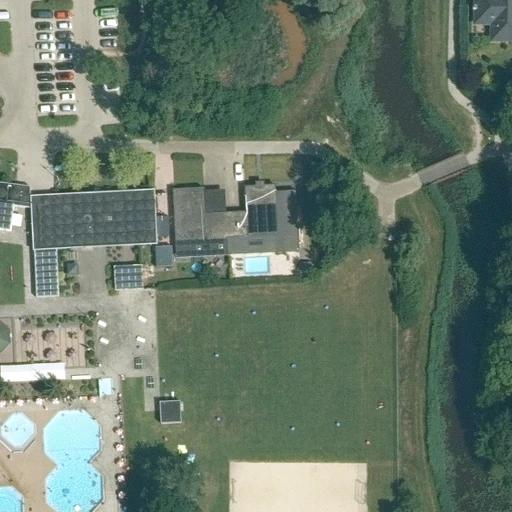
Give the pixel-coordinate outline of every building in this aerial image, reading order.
[(511,0),(475,0),(476,7),(473,7),(473,11),(476,11),(475,24),(492,25),(492,38),(503,38),(503,41),(511,41),(511,0)] [(30,189),(0,185),(0,231),(11,233),(14,208),(31,211),(30,200),(30,189)] [(246,214),(226,215),(227,242),(277,239),(277,254),(299,253),(296,193),(276,194),(275,187),(265,188),(265,187),(256,188),(245,189),(247,214),(246,214)] [(204,191),(174,192),(176,244),(178,244),(205,243),(227,242),(226,215),(205,216),(204,191)] [(153,194),(112,196),(112,206),(134,205),(135,228),(155,227),(153,194)] [(172,248),(156,249),(157,269),(173,268),(172,248)] [(57,250),(33,251),(37,296),(37,300),(59,299),(57,250)] [(115,293),(144,291),(142,267),(114,269),(115,293)] [(0,322),(0,352),(13,351),(10,322),(0,322)] [(160,404),(161,426),(182,425),(181,403),(160,404)]
